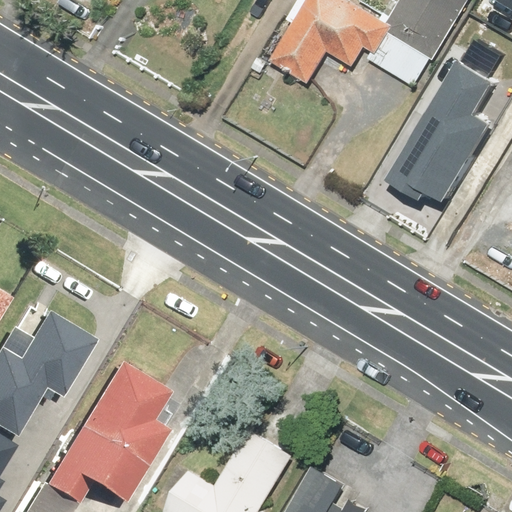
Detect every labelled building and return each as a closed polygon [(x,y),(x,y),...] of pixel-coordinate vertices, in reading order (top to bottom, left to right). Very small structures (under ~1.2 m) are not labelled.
[(445,59),(481,0),(403,0),(391,20),(359,0),(321,0),(283,63),(319,86),(339,54),(358,66),(366,53),(420,86),(439,55),(445,59)] [(464,52),(392,169),(433,194),(439,185),(451,193),(498,117),(485,109),(505,77),(464,52)] [(0,311),(11,294),(0,287),(0,311)] [(6,322),(0,334),(0,430),(16,438),(41,386),(62,396),(90,340),(39,314),(29,333),(6,322)] [(22,509),(26,511),(69,511),(90,480),(122,501),(169,429),(151,417),(169,390),(120,358),(22,509)] [(267,511),(301,451),(252,424),(221,481),(194,467),(170,510),(173,511),(267,511)] [(0,511),(0,453),(8,440),(0,434),(0,511)] [(352,479),(319,461),(291,511),(345,511),(336,507),(352,479)]
